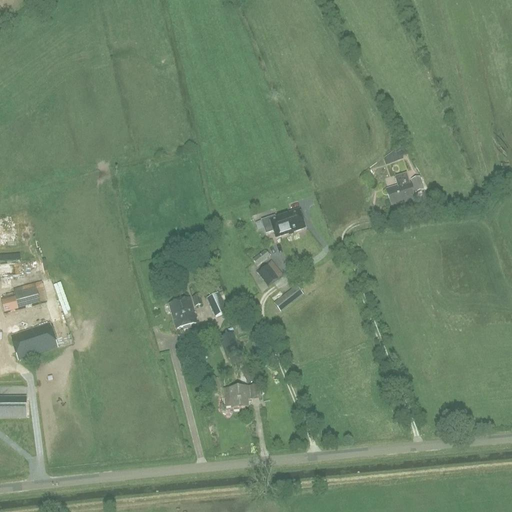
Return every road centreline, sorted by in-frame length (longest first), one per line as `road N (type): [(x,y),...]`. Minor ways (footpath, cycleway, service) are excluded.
road 1 (unclassified): [(0,489),(511,439)]
road 2 (track): [(421,448),(344,250),(346,230),(376,219)]
road 3 (track): [(317,457),(261,302)]
